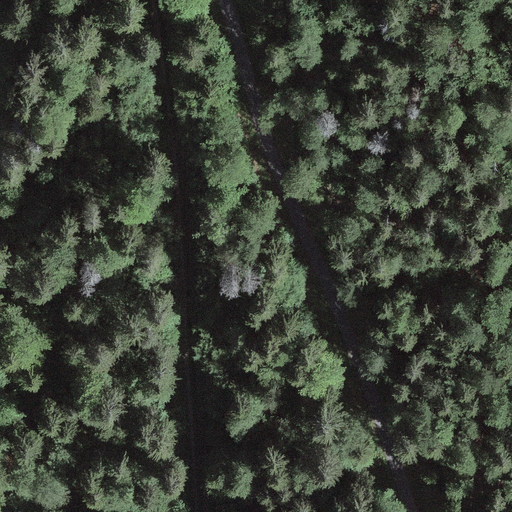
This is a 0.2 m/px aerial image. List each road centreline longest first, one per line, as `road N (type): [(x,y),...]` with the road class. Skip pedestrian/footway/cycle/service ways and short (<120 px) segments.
road 1 (track): [(213,0),(280,226),(407,511)]
road 2 (track): [(149,0),(186,294),(190,511)]
